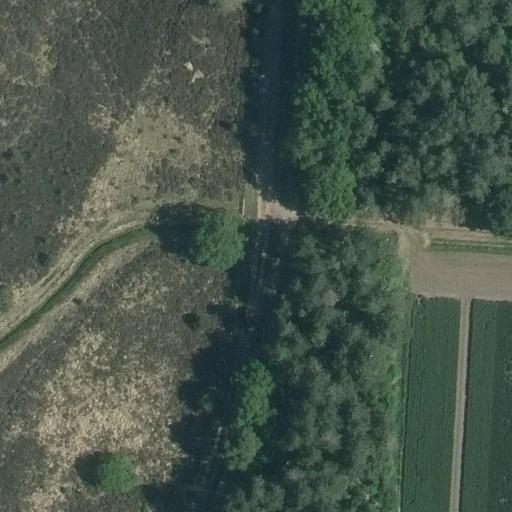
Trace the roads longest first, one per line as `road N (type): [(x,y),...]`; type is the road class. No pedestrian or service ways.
road 1 (track): [(280,0),(259,260),(191,511)]
road 2 (track): [(511,230),(263,219)]
